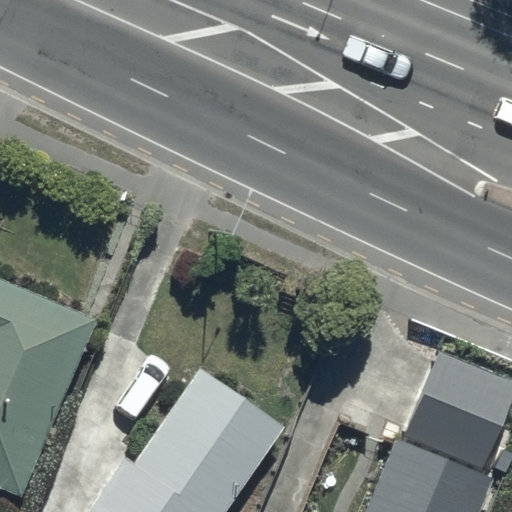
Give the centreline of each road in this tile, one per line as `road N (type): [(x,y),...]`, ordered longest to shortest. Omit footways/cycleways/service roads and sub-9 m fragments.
road 1 (trunk): [(511,260),(130,88),(0,16)]
road 2 (trunk): [(269,0),(511,107)]
